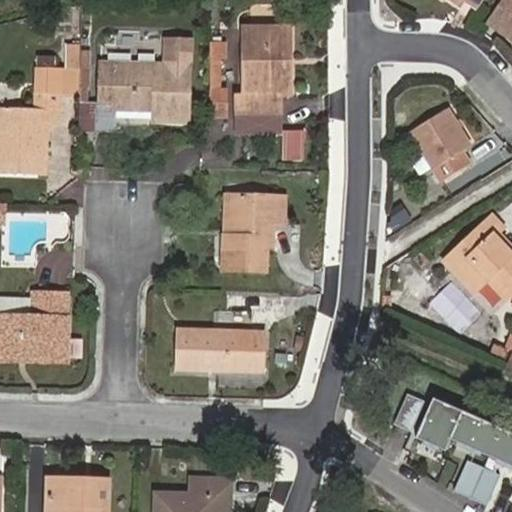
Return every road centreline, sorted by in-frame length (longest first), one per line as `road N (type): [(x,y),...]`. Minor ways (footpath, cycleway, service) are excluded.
road 1 (residential): [(362,49),(358,267),(312,432)]
road 2 (residential): [(115,417),(127,218)]
road 3 (residential): [(115,417),(312,432)]
road 4 (residential): [(362,49),(453,54),(511,97)]
road 5 (residential): [(312,432),(434,511)]
